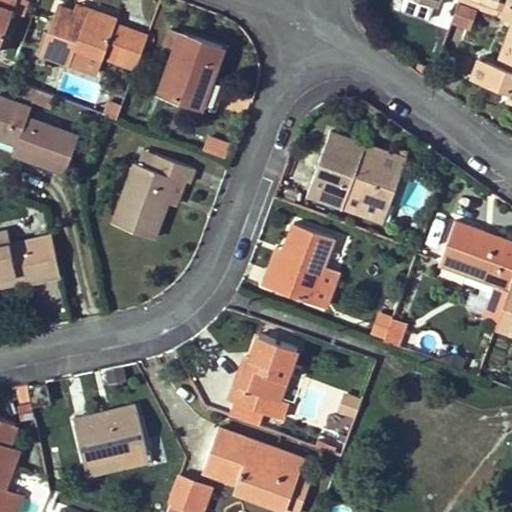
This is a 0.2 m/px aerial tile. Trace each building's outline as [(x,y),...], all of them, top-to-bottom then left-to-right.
[(0,0),(0,4),(14,10),(25,13),(30,1),(26,0),(0,0)] [(429,18),(434,4),(422,0),(402,0),(399,8),(429,18)] [(475,8),(476,8),(495,15),(499,2),(491,0),(459,0),(459,2),(475,8)] [(511,0),(508,0),(502,17),(511,21),(511,0)] [(475,8),(459,2),(452,20),(468,27),(475,8)] [(73,10),(87,15),(89,8),(76,3),(73,10)] [(0,48),(14,10),(0,4),(0,48)] [(117,19),(89,8),(87,15),(73,10),(58,5),(40,52),(69,63),(75,45),(103,56),(136,68),(148,35),(116,23),(117,19)] [(511,25),(498,64),(480,57),(471,77),(509,91),(506,99),(511,100),(511,25)] [(165,42),(175,46),(182,31),(170,27),(165,42)] [(222,46),(182,31),(175,46),(160,88),(196,101),(203,80),(212,83),(215,75),(212,74),(222,46)] [(103,56),(75,45),(69,63),(97,73),(103,56)] [(221,79),(224,110),(250,108),(247,77),(221,79)] [(204,104),(212,83),(203,80),(196,101),(204,104)] [(66,171),(78,136),(27,116),(30,107),(0,95),(0,136),(17,143),(14,151),(66,171)] [(104,112),(118,117),(122,105),(108,100),(104,112)] [(344,204),(349,189),(387,204),(400,172),(361,157),(365,149),(366,144),(330,131),(307,193),(343,207),(344,204)] [(226,154),(230,138),(206,132),(202,147),(226,154)] [(145,148),(139,163),(149,166),(155,152),(145,148)] [(403,164),(365,149),(361,157),(400,172),(403,164)] [(139,163),(135,162),(113,221),(154,237),(167,200),(176,176),(185,180),(190,182),(195,167),(155,152),(149,166),(139,163)] [(177,203),(185,180),(176,176),(167,200),(177,203)] [(409,179),(400,205),(420,212),(428,186),(409,179)] [(382,219),(387,204),(349,189),(344,204),(382,219)] [(508,246),(482,237),(484,231),(454,221),(438,264),(497,285),(489,307),(501,312),(511,283),(511,282),(511,241),(510,241),(508,246)] [(294,223),(283,249),(276,271),(269,268),(263,284),(311,302),(323,268),(335,238),(294,223)] [(0,275),(24,270),(26,280),(26,283),(61,276),(53,234),(11,243),(9,229),(0,230),(0,275)] [(510,241),(484,231),(482,237),(508,246),(510,241)] [(269,268),(276,271),(283,249),(276,247),(269,268)] [(338,273),(323,268),(311,302),(325,307),(338,273)] [(0,284),(26,280),(24,270),(0,275),(0,284)] [(511,282),(511,283),(501,312),(496,325),(511,331),(511,282)] [(390,323),(384,340),(398,345),(406,322),(392,317),(390,323)] [(384,340),(390,323),(377,318),(371,335),(384,340)] [(250,358),(240,385),(234,383),(228,399),(281,418),(287,401),(279,398),(298,347),(259,333),(250,358)] [(250,358),(244,356),(234,383),(240,385),(250,358)] [(53,402),(48,379),(28,384),(28,386),(42,383),(53,402)] [(32,406),(53,402),(42,383),(28,386),(32,406)] [(355,418),(362,400),(346,393),(339,411),(355,418)] [(89,413),(90,419),(138,408),(137,402),(89,413)] [(84,465),(147,449),(138,408),(90,419),(89,413),(73,417),(84,465)] [(0,510),(4,511),(15,511),(22,495),(4,488),(19,447),(9,443),(16,423),(0,417),(0,510)] [(237,482),(270,495),(268,501),(287,508),(298,479),(305,459),(218,427),(203,470),(237,482)] [(149,461),(147,449),(84,465),(86,475),(149,461)] [(196,511),(198,511),(202,511),(213,485),(180,473),(170,502),(172,503),(196,511)] [(299,511),(310,483),(298,479),(287,508),(298,511),(299,511)] [(234,489),(268,501),(270,495),(237,482),(234,489)] [(346,511),(349,502),(332,499),(329,511),(346,511)] [(195,511),(196,511),(172,503),(168,511),(195,511)]
